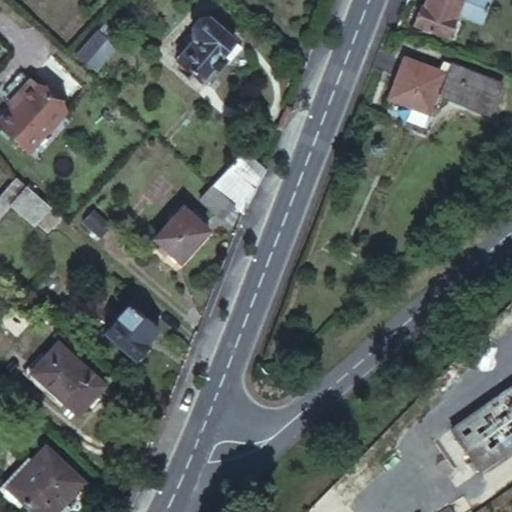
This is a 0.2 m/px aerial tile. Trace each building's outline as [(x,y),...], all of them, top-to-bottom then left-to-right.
[(424,3),(418,20),(453,33),(461,12),(465,1),(461,0),(430,0),(429,4),(424,3)] [(477,6),(465,1),(461,12),(469,15),(475,16),(482,21),(486,13),(477,6)] [(180,36),(167,52),(196,77),(227,40),(189,8),(172,29),(180,36)] [(100,33),(81,54),(92,63),(111,43),(100,33)] [(440,75),(402,61),(386,101),(425,116),(433,94),(486,117),(497,88),(446,66),(435,94),(434,93),(440,75)] [(14,96),(7,102),(0,109),(0,126),(23,149),(65,106),(31,72),(11,92),(14,96)] [(14,96),(11,92),(4,99),(7,102),(14,96)] [(251,188),(258,172),(232,163),(226,179),(251,188)] [(0,182),(0,205),(21,182),(10,172),(0,182)] [(199,195),(213,217),(232,204),(217,182),(199,195)] [(53,210),(22,183),(6,202),(37,229),(53,210)] [(204,230),(177,205),(151,236),(178,259),(204,230)] [(121,303),(97,330),(132,363),(146,347),(142,342),(153,330),(121,303)] [(62,347),(35,377),(82,420),(109,391),(62,347)] [(511,386),(446,431),(475,473),(511,447),(511,386)] [(41,449),(5,486),(30,511),(54,511),(80,486),(41,449)]
